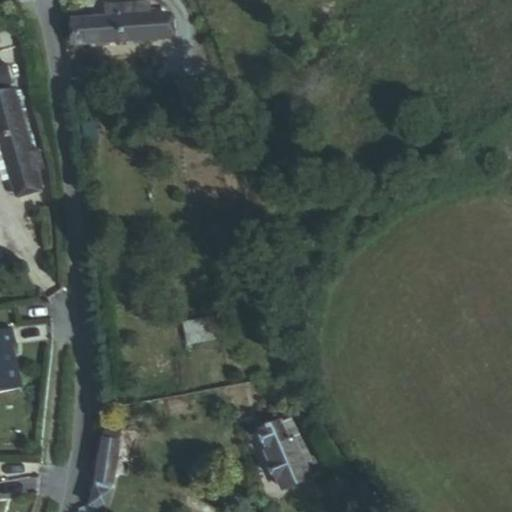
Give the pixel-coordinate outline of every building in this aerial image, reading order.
[(81,54),(167,48),(165,26),(153,27),(151,7),(106,10),(107,28),(79,30),(81,54)] [(0,86),(0,107),(0,110),(26,103),(21,81),(0,86)] [(189,131),(208,125),(200,96),(180,102),(189,131)] [(42,167),(26,103),(0,110),(5,128),(21,192),(25,210),(52,203),(47,185),(52,184),(47,166),(42,167)] [(21,192),(5,128),(0,128),(0,172),(6,171),(12,194),(21,192)] [(191,357),(228,349),(224,326),(186,334),(191,357)] [(0,397),(26,392),(14,334),(0,337),(0,397)] [(290,501),(318,486),(293,441),(266,456),(290,501)] [(85,511),(108,511),(123,455),(100,450),(85,511)]
